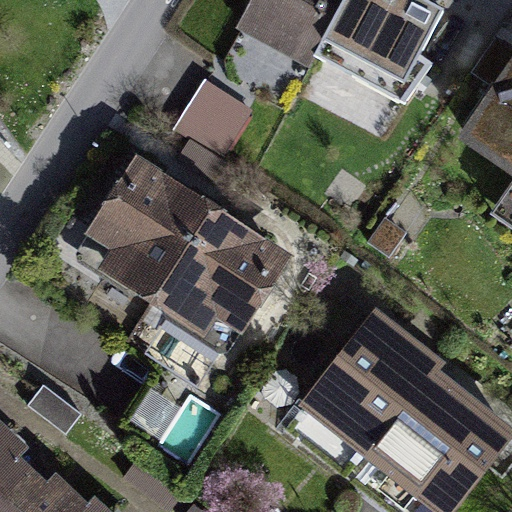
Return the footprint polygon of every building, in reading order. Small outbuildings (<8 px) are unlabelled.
[(265,0),(239,58),(382,122),(426,25),(380,4),(370,0),(265,0)] [(156,136),(202,176),(257,112),(210,72),(156,136)] [(511,104),(466,174),(511,204),(511,215),(496,240),(511,250),(511,104)] [(145,192),(84,281),(217,371),(278,282),(145,192)] [(478,511),(511,469),(511,411),(386,313),(305,415),(429,511),(478,511)] [(167,438),(188,403),(151,380),(130,416),(167,438)] [(0,450),(0,511),(72,511),(63,504),(16,464),(0,450)]
